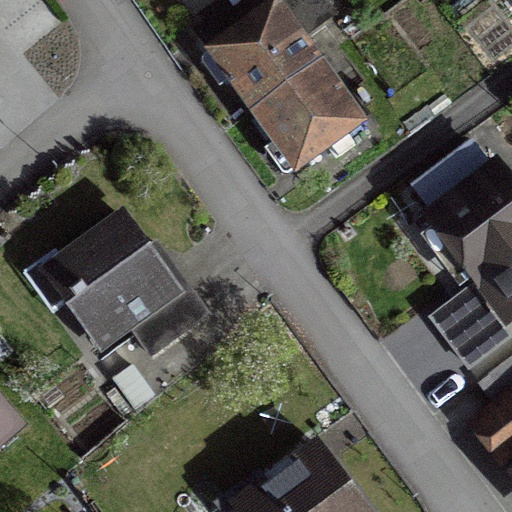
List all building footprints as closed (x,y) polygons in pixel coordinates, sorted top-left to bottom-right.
[(222,0),(184,0),(197,18),(222,0)] [(330,19),(316,0),(222,0),(197,18),(187,25),(209,55),(251,113),(282,157),(293,172),(357,125),(315,66),(298,43),(330,19)] [(511,199),(493,174),(490,177),(469,150),(415,192),(435,219),(431,222),(478,283),(511,258),(511,199)] [(185,290),(175,298),(118,220),(58,264),(76,290),(63,299),(99,350),(126,330),(148,359),(205,318),(185,290)] [(493,310),(444,346),(462,370),(510,334),(493,310)] [(501,460),(511,451),(511,358),(475,388),(493,410),(474,426),(501,460)] [(0,444),(18,429),(0,408),(0,444)] [(359,511),(316,453),(265,491),(256,479),(217,508),(220,511),(359,511)]
